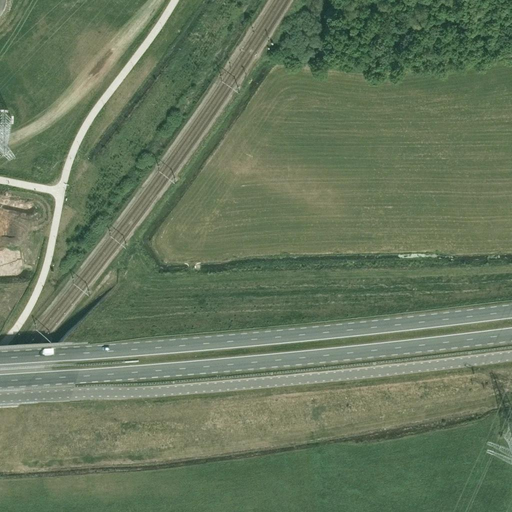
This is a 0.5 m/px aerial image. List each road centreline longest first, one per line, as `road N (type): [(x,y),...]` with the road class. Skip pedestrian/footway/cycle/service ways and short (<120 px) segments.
road 1 (primary): [(0,381),(511,334)]
road 2 (primary): [(511,311),(0,358)]
road 3 (unclassified): [(0,398),(180,389),(511,355)]
